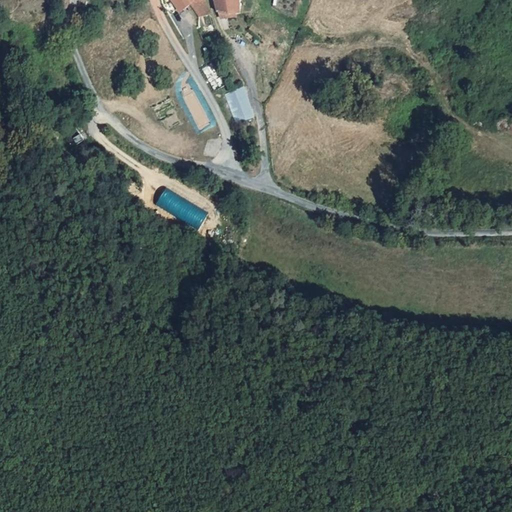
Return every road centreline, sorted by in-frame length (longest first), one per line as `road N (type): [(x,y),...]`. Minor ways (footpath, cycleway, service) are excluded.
road 1 (unclassified): [(511,234),(386,234),(222,173)]
road 2 (unclassified): [(222,173),(140,145),(106,113),(69,29),(72,0)]
road 3 (unclassified): [(155,0),(224,130),(222,173)]
road 4 (track): [(511,448),(380,506),(347,511)]
